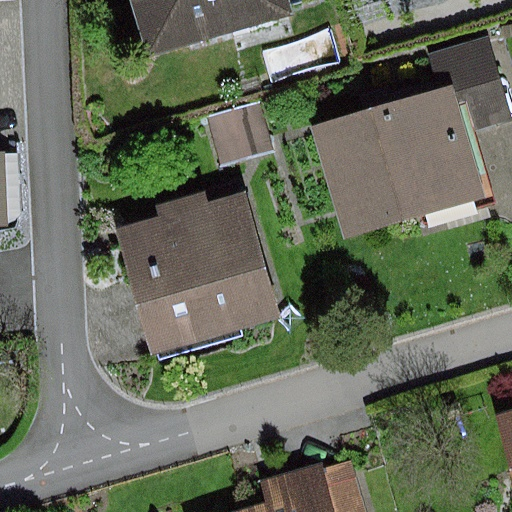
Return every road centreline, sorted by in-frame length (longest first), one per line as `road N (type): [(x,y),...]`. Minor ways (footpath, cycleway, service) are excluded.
road 1 (residential): [(70,466),(47,0)]
road 2 (residential): [(70,466),(511,340)]
